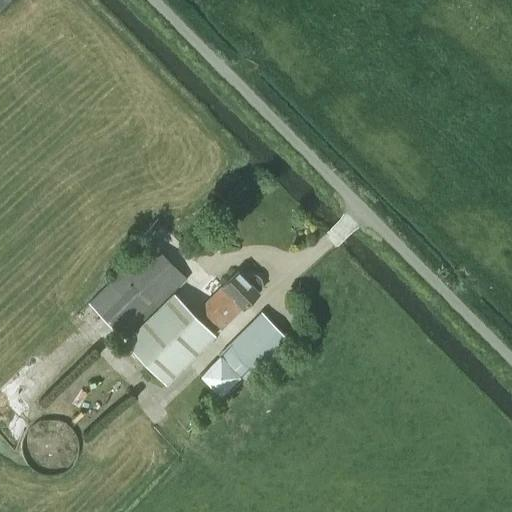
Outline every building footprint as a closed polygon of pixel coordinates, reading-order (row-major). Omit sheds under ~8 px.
[(0,0),(0,9),(9,0),(0,0)] [(124,339),(174,290),(187,278),(149,240),(87,301),(124,339)] [(248,274),(246,277),(237,268),(199,306),(221,329),(260,291),(259,290),(262,288),(263,283),(262,278),(258,274),(253,273),(248,274)] [(124,339),(168,383),(217,333),(174,290),(124,339)] [(225,346),(219,352),(243,376),(249,382),(255,375),(291,340),(261,310),(225,346)] [(75,453),(75,447),(75,443),(74,438),(72,434),(68,429),(64,425),(60,423),(50,420),(46,420),(39,421),(35,423),(30,427),(26,431),(23,436),(21,441),(21,447),(21,452),(22,457),(25,462),(28,466),(31,469),(36,472),(39,474),(46,475),(50,475),(57,473),(62,471),(67,468),(71,462),(73,458),(75,453)]
